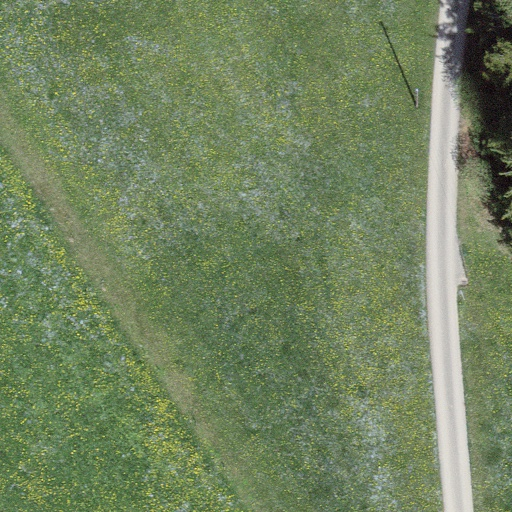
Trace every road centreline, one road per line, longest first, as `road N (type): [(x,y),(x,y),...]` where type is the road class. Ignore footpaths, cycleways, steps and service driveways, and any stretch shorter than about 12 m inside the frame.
road 1 (track): [(449,230),(472,511)]
road 2 (track): [(468,0),(451,115),(449,230)]
